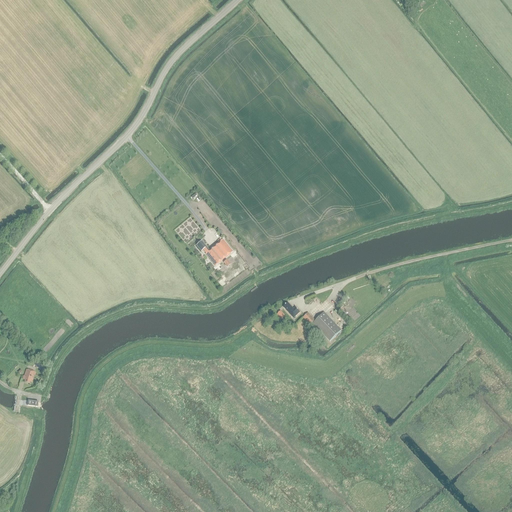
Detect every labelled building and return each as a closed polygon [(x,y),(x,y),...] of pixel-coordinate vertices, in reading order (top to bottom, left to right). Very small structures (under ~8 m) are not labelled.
[(176,229),(184,241),(200,229),(192,218),(176,229)] [(205,255),(215,268),(233,253),(223,240),(209,252),(201,242),(196,247),(201,253),(203,251),(206,254),(205,255)] [(288,303),(283,308),(294,318),(300,313),(295,308),(294,309),(288,303)] [(315,321),(308,313),(303,319),(310,326),(315,321)] [(341,331),(324,313),(313,324),(330,342),(341,331)] [(36,373),(27,370),(23,380),(25,380),(25,382),(30,384),(30,382),(32,383),(36,373)]
